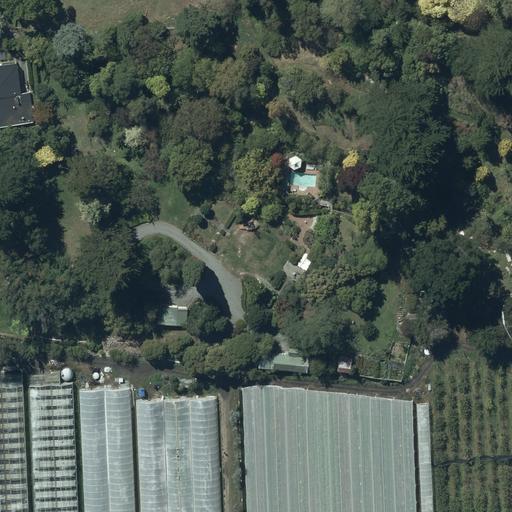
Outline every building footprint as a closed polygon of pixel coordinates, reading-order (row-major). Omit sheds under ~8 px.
[(0,127),(36,122),(31,92),(21,93),(16,64),(0,65),(0,127)] [(302,167),(302,160),(296,155),(290,158),(289,165),(295,170),(302,167)] [(244,213),(234,225),(240,230),(250,218),(244,213)] [(188,308),(158,305),(157,324),(187,326),(188,308)] [(275,350),(274,364),(303,368),(305,354),(275,350)] [(350,369),(352,355),(340,353),(338,367),(350,369)] [(80,511),(76,379),(61,379),(61,368),(0,370),(0,511),(80,511)] [(224,511),(222,393),(138,395),(140,511),(224,511)] [(434,511),(430,400),(358,393),(360,511),(434,511)]
